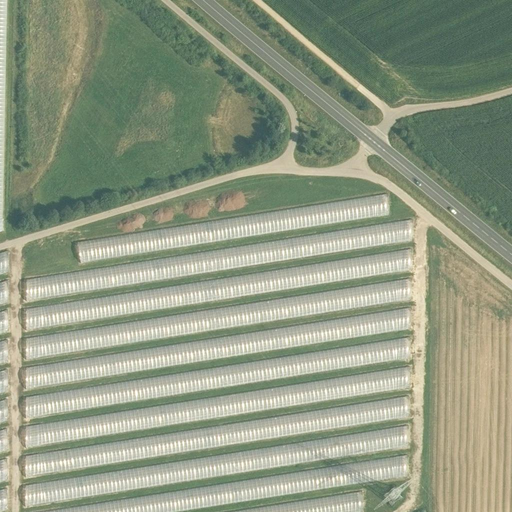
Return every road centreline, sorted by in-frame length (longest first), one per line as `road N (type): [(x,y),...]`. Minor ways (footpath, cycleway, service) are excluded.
road 1 (track): [(0,248),(272,166),(341,170),(415,108),(511,90)]
road 2 (secondary): [(511,255),(201,0)]
road 3 (track): [(399,511),(415,500),(419,210)]
road 4 (track): [(272,166),(294,138),(292,109),(162,0)]
road 5 (track): [(511,286),(389,185),(341,170)]
road 6 (track): [(394,119),(259,0)]
